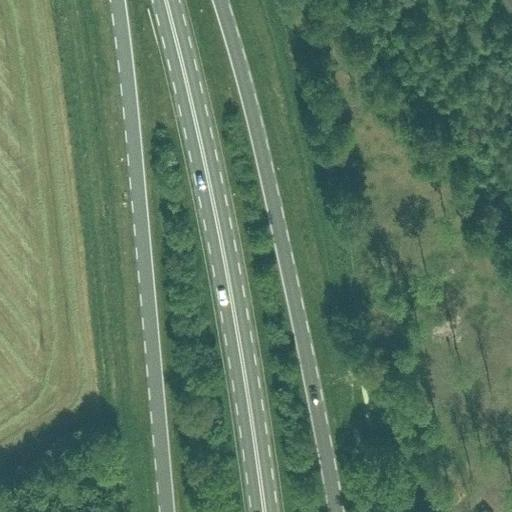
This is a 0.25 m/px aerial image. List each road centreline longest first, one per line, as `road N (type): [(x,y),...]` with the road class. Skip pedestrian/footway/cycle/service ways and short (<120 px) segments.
road 1 (primary): [(334,511),(282,245),(218,0)]
road 2 (primary): [(263,511),(224,265),(164,0)]
road 3 (primary): [(115,0),(166,511)]
